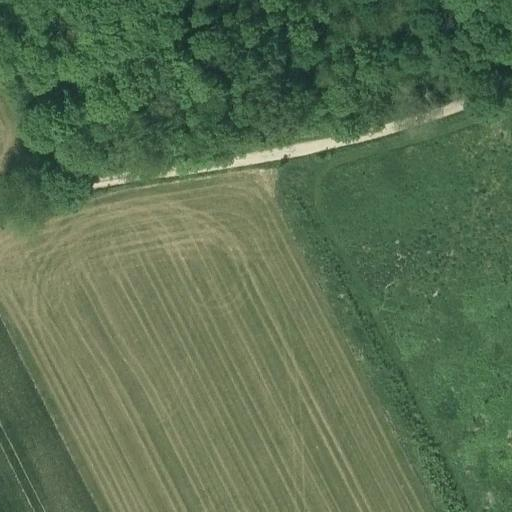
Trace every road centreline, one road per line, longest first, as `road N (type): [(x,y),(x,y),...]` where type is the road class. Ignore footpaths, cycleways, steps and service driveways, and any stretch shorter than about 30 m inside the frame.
road 1 (track): [(0,210),(95,182),(364,135),(511,88)]
road 2 (track): [(433,114),(369,0)]
